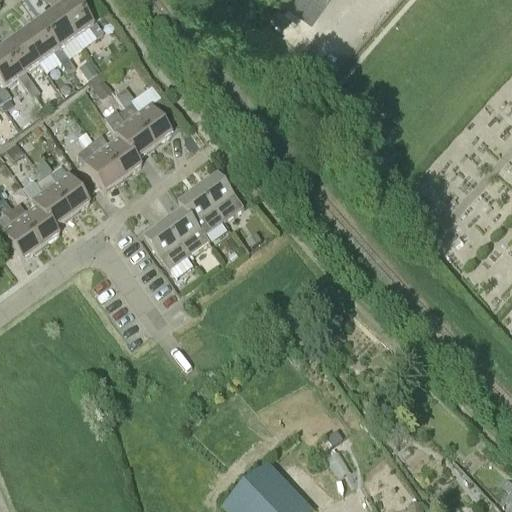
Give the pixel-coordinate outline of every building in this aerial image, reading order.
[(285,0),(310,18),(323,0),(285,0)] [(55,15),(74,43),(88,33),(96,43),(102,38),(95,27),(92,29),(72,2),(55,15)] [(60,52),(74,43),(55,15),(37,27),(63,65),(67,63),(60,52)] [(60,68),(63,65),(37,27),(19,40),(39,68),(53,58),(60,68)] [(272,50),(280,43),(266,28),(258,35),(272,50)] [(25,77),(39,68),(19,40),(1,52),(28,90),(32,88),(24,77),(25,77)] [(24,93),(28,90),(1,52),(0,52),(0,88),(3,93),(17,83),(24,93)] [(64,65),(60,68),(67,78),(71,75),(74,73),(67,63),(64,65)] [(97,78),(88,64),(77,71),(86,85),(97,78)] [(102,84),(91,91),(100,104),(111,97),(102,84)] [(28,90),(24,93),(32,103),(35,100),(39,98),(32,87),(28,90)] [(139,119),(131,108),(124,98),(117,102),(124,113),(153,152),(170,140),(149,111),(139,119)] [(135,164),(153,152),(124,113),(117,118),(124,129),(116,135),(113,138),(117,145),(124,154),(126,153),(135,164)] [(93,145),(92,146),(86,136),(78,142),(85,152),(86,151),(94,161),(83,169),(103,197),(121,184),(93,145)] [(135,164),(126,153),(124,154),(117,145),(108,151),(101,140),(93,145),(121,184),(140,171),(135,164)] [(5,154),(13,166),(23,158),(15,147),(5,154)] [(49,176),(50,177),(52,176),(44,164),(34,171),(42,182),(43,181),(49,176)] [(43,181),(70,220),(88,208),(68,180),(57,187),(50,177),(49,176),(43,181)] [(198,191),(224,226),(245,212),(219,176),(198,191)] [(33,185),(22,193),(35,213),(42,222),(44,221),(53,233),(70,220),(43,181),(42,182),(34,187),(33,185)] [(205,240),(224,226),(198,191),(178,205),(183,212),(205,240)] [(58,239),(53,233),(44,221),(42,222),(35,213),(26,219),(18,208),(11,213),(39,252),(58,239)] [(211,246),(205,240),(183,212),(163,226),(189,261),(211,246)] [(21,265),(39,252),(11,213),(4,219),(12,229),(1,237),(21,265)] [(170,275),(189,261),(163,226),(144,240),(170,275)] [(256,236),(245,243),(250,252),(261,245),(256,236)] [(235,256),(228,260),(232,266),(238,262),(235,256)] [(314,511),(273,468),(227,511),(314,511)]
